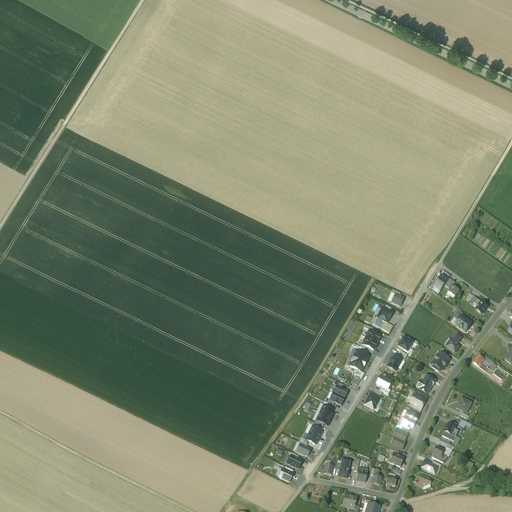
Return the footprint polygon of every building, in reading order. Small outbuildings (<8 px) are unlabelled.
[(444,286),(448,281),(442,276),(437,283),(434,288),(440,292),(444,286)] [(452,287),(450,290),(448,293),(455,297),(459,291),(452,287)] [(469,303),(474,297),(469,294),(465,300),(469,303)] [(395,295),(391,303),(400,307),(403,299),(399,297),(395,295)] [(487,307),(481,302),(478,306),(475,310),(482,314),(487,307)] [(384,322),(387,324),(392,315),(382,309),(377,318),(384,322)] [(464,318),(461,317),(459,320),(457,320),(457,322),(455,325),(460,328),(463,329),(462,330),(466,332),(472,324),(467,321),(466,320),(464,318)] [(387,324),(384,322),(380,329),(388,334),(392,327),(387,324)] [(365,338),(378,344),(381,337),(369,331),(365,338)] [(457,334),(452,341),(451,341),(446,347),(455,353),(459,347),(456,345),(462,338),(457,334)] [(374,351),(378,344),(365,338),(362,345),(374,351)] [(409,341),(404,338),(398,347),(403,350),(407,353),(413,344),(409,341)] [(353,350),(360,353),(362,349),(354,345),(352,349),(353,350)] [(353,350),(349,357),(365,365),(368,357),(360,353),(353,350)] [(399,352),(396,357),(402,361),(404,362),(407,356),(401,353),(399,352)] [(440,353),(436,358),(446,365),(450,360),(448,358),(442,354),(440,353)] [(387,368),(395,372),(402,361),(396,357),(394,356),(392,360),(391,359),(389,364),(387,368)] [(484,360),(478,356),(473,363),(479,367),(481,363),(484,360)] [(361,372),(365,365),(349,357),(346,365),(356,370),(361,372)] [(496,366),(492,363),(493,362),(486,357),(484,359),(489,363),(488,365),(489,366),(488,368),(492,372),(496,366)] [(446,365),(436,358),(432,364),(434,365),(440,369),(442,370),(446,365)] [(488,368),(481,363),(479,367),(485,372),(485,371),(488,368)] [(505,375),(497,369),(494,374),(501,380),(505,375)] [(361,372),(356,370),(353,375),(362,379),(364,374),(361,372)] [(427,376),(423,384),(419,382),(416,388),(426,393),(429,388),(430,388),(432,386),(435,381),(427,376)] [(376,386),(387,391),(391,383),(380,377),(376,386)] [(344,399),(347,392),(341,389),(336,387),(333,394),(344,399)] [(371,396),(379,400),(382,393),(379,392),(375,389),(371,396)] [(341,406),(344,399),(333,394),(330,401),(334,403),(341,406)] [(421,398),(414,394),(409,403),(413,406),(420,409),(421,410),(426,401),(424,400),(421,398)] [(373,412),(379,400),(371,396),(370,395),(363,407),(373,412)] [(472,402),(461,397),(456,408),(464,412),(466,408),(469,409),(472,402)] [(315,422),(316,421),(324,425),(328,427),(333,415),(332,414),(333,411),(320,404),(312,421),(315,422)] [(420,413),(412,409),(410,413),(418,417),(420,413)] [(410,413),(407,412),(404,418),(415,423),(418,417),(410,413)] [(415,423),(404,418),(401,424),(409,429),(412,430),(415,423)] [(471,425),(462,420),(460,423),(465,426),(470,428),(471,425)] [(452,425),(448,424),(445,432),(451,435),(454,429),(456,425),(453,423),(452,425)] [(305,441),(308,442),(315,446),(322,432),(315,428),(312,427),(305,441)] [(451,435),(445,432),(442,436),(451,441),(453,436),(455,437),(458,431),(454,429),(451,435)] [(404,434),(396,431),(395,434),(396,435),(394,439),(395,439),(403,443),(406,437),(405,435),(404,434)] [(403,443),(395,439),(393,443),(392,443),(391,446),(398,449),(400,450),(402,450),(404,444),(403,443)] [(300,446),(296,453),(307,458),(310,451),(306,449),(300,446)] [(444,451),(437,447),(433,455),(441,459),(443,455),(445,451),(444,451)] [(385,458),(379,455),(376,461),(382,464),(385,458)] [(403,459),(393,455),(390,463),(400,468),(403,459)] [(441,459),(433,455),(432,458),(443,464),(446,457),(443,455),(441,459)] [(287,465),(298,470),(302,462),(297,460),(291,457),(287,465)] [(421,468),(434,475),(438,468),(432,465),(424,461),(421,468)] [(350,464),(341,462),(341,465),(340,470),(348,471),(350,464)] [(474,464),(468,462),(465,468),(472,471),(474,464)] [(330,467),(325,465),(323,474),(331,476),(333,469),(333,467),(332,467),(330,467)] [(279,478),(289,483),(293,475),(292,475),(283,471),(282,470),(279,478)] [(348,471),(340,470),(339,471),(338,478),(346,479),(347,476),(348,477),(349,474),(347,474),(348,471)] [(381,478),(377,477),(379,471),(375,470),(373,476),(371,485),(379,486),(381,478)] [(358,473),(357,474),(356,481),(365,483),(367,474),(363,474),(358,473)] [(428,479),(421,476),(419,483),(416,482),(422,484),(423,487),(430,484),(428,479)] [(395,479),(387,477),(386,484),(391,485),(390,486),(394,487),(395,483),(396,479),(395,479)] [(357,498),(344,495),(342,506),(349,507),(348,509),(353,510),(354,510),(355,506),(357,498)]
